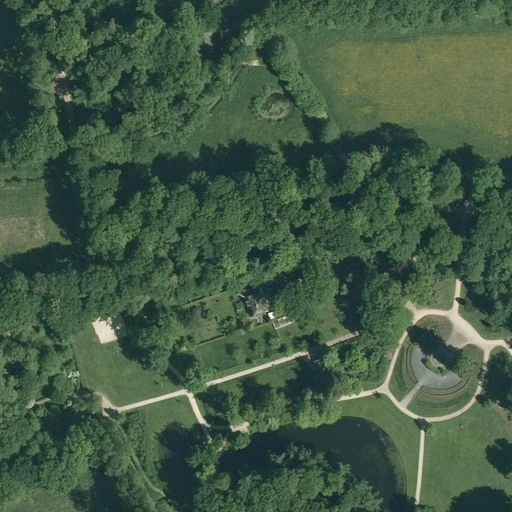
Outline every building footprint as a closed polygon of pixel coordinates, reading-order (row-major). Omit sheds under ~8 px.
[(220,49),(220,41),(219,31),(188,32),(189,50),(220,49)] [(213,56),(205,61),(210,71),(217,64),(213,56)] [(502,245),(511,249),(511,227),(509,226),(502,245)] [(421,235),(425,250),(436,247),(433,232),(421,235)] [(377,280),(400,305),(402,308),(413,298),(388,271),(377,280)] [(246,299),(252,317),(268,311),(262,293),(246,299)] [(192,315),(195,316),(200,315),(201,312),(200,309),(197,307),(193,309),(191,311),(192,315)] [(294,322),(291,314),(272,321),(275,329),(294,322)] [(323,360),(315,363),(319,374),(327,371),(323,360)]
